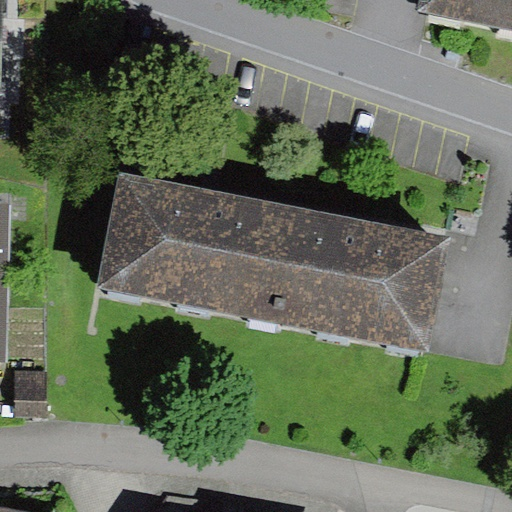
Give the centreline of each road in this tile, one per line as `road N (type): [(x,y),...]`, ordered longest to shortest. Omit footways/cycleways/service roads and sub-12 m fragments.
road 1 (residential): [(0,463),(181,461),(401,509)]
road 2 (residential): [(131,0),(157,17),(373,79),(511,134)]
